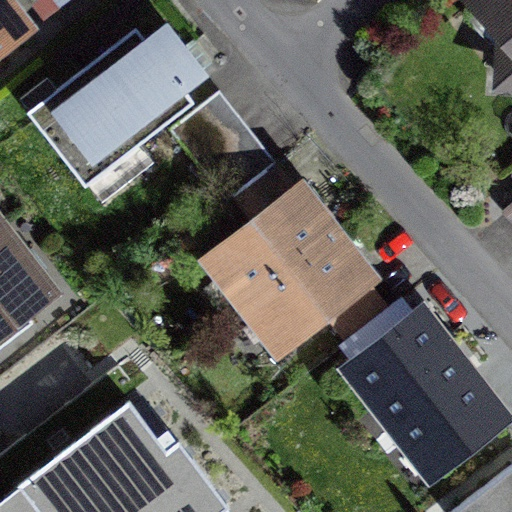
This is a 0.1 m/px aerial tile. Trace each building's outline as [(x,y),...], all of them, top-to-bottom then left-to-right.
[(0,0),(0,50),(27,29),(3,0),(0,0)] [(511,0),(477,0),(511,39),(504,45),(501,81),(511,81),(511,0)] [(184,90),(206,73),(166,22),(145,39),(136,27),(27,111),(85,186),(194,102),(184,90)] [(170,128),(226,201),(271,166),(214,94),(170,128)] [(211,256),(246,302),(333,234),(297,189),(211,256)] [(0,225),(0,333),(52,293),(0,225)] [(333,234),(246,302),(282,348),(369,280),(333,234)] [(397,430),(404,424),(439,469),(505,418),(421,311),(348,367),(397,430)] [(129,400),(18,484),(39,511),(220,511),(229,505),(179,440),(166,449),(129,400)] [(511,511),(511,463),(449,511),(511,511)]
